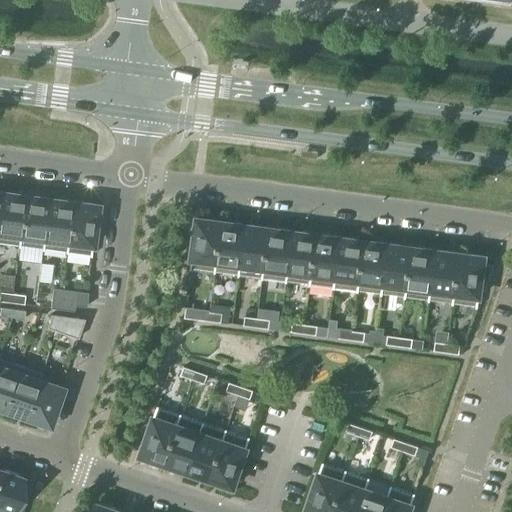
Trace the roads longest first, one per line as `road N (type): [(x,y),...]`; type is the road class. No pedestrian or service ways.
road 1 (residential): [(130,177),(511,228)]
road 2 (secondary): [(132,115),(511,164)]
road 3 (secondary): [(511,120),(134,72)]
road 4 (residential): [(130,177),(108,320),(60,459)]
road 5 (unclassified): [(511,34),(241,0)]
road 6 (residential): [(511,352),(458,511)]
road 7 (residential): [(212,511),(60,459)]
road 8 (secondary): [(134,72),(0,50)]
road 9 (secondary): [(0,93),(132,115)]
road 10 (residential): [(0,161),(130,177)]
